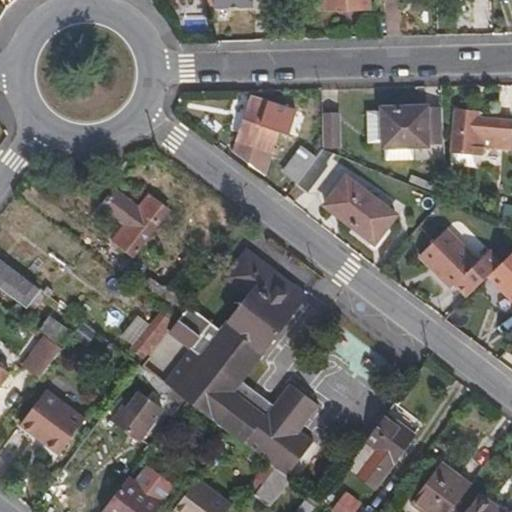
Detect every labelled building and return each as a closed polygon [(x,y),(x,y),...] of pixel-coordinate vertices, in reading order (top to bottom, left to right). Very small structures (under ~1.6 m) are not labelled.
[(209,0),(210,12),(251,11),(251,0),(209,0)] [(367,0),(309,0),(310,9),(368,8),(367,0)] [(265,175),(285,109),(251,96),(232,151),(265,175)] [(427,145),(425,110),(425,108),(382,109),(382,112),(384,143),(384,147),(386,147),(415,147),(427,147),(427,145)] [(475,118),(476,110),(453,108),(449,150),(472,154),(481,155),(482,147),(495,148),(497,120),(475,118)] [(427,145),(441,145),(439,109),(425,110),(427,145)] [(367,113),(368,144),(384,143),(382,112),(367,113)] [(325,147),(339,146),(339,114),(323,115),(325,147)] [(302,147),(282,172),(297,183),(304,173),(316,158),(302,147)] [(386,161),(415,160),(415,147),(386,147),(386,161)] [(316,158),(304,173),(297,183),(307,190),(326,164),(324,163),(331,152),(323,149),(316,158)] [(470,166),(472,154),(449,150),(447,162),(470,166)] [(375,241),(395,214),(346,177),(325,203),(375,241)] [(101,204),(126,223),(138,208),(112,189),(101,204)] [(167,208),(149,194),(138,208),(126,223),(114,240),(133,254),(167,208)] [(468,297),(488,276),(497,267),(484,254),(476,263),(444,230),(418,256),(450,288),(454,284),(468,297)] [(227,275),(249,291),(221,327),(202,354),(191,345),(164,381),(188,399),(221,425),(231,432),(253,448),(269,461),(276,467),(283,471),(286,474),(288,476),(315,441),(301,431),(321,405),(291,383),(275,404),(270,410),(253,398),(254,388),(243,379),(306,294),(247,249),(227,275)] [(511,251),(497,267),(488,276),(511,300),(511,251)] [(0,287),(24,307),(36,291),(0,263),(0,287)] [(179,316),(169,329),(191,345),(202,354),(221,327),(188,303),(179,316)] [(146,357),(173,322),(159,311),(132,347),(146,357)] [(61,350),(69,339),(47,322),(39,333),(61,350)] [(130,381),(143,365),(132,357),(120,373),(130,381)] [(60,452),(86,418),(47,388),(21,423),(60,452)] [(275,404),(254,388),(253,398),(270,410),(275,404)] [(140,440),(163,409),(139,390),(130,402),(121,395),(107,413),(140,440)] [(386,414),(366,440),(378,449),(395,461),(414,435),(386,414)] [(375,487),(395,461),(378,449),(359,475),(375,487)] [(269,461),(263,470),(270,475),(276,467),(269,461)] [(423,511),(450,511),(472,485),(441,461),(410,501),(423,511)] [(283,471),(276,467),(270,475),(276,479),(283,471)] [(101,511),(154,511),(160,504),(127,478),(102,511),(101,511)] [(176,511),(226,511),(232,505),(197,478),(173,509),(176,511)] [(335,511),(353,511),(360,504),(346,492),(332,509),(335,511)] [(503,511),(480,494),(466,511),(503,511)]
